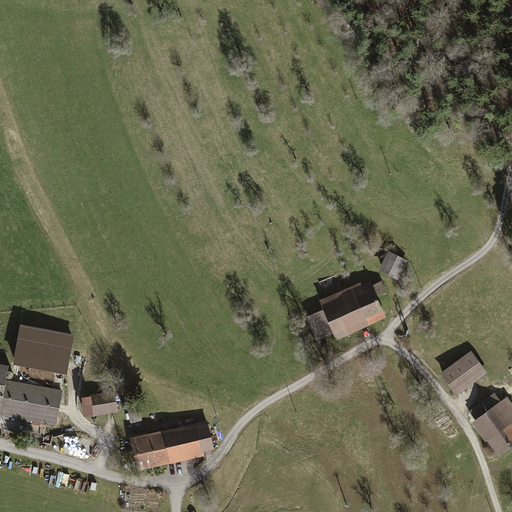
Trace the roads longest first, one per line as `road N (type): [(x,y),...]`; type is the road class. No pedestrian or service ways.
road 1 (track): [(511,171),(494,237),(422,295),(387,339),(430,377),(467,429),(499,511)]
road 2 (unclassified): [(175,480),(205,470),(266,402),(387,339)]
road 3 (residential): [(0,445),(132,480),(175,480)]
